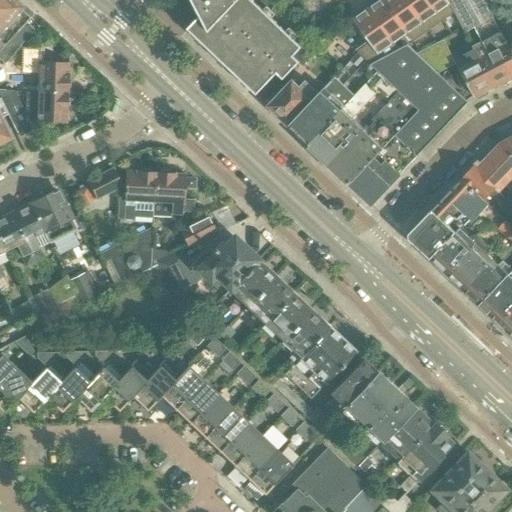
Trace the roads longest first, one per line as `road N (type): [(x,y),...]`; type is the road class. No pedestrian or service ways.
road 1 (secondary): [(359,260),(175,87)]
road 2 (residential): [(207,506),(204,474),(160,432),(11,433)]
road 3 (residential): [(359,260),(473,131),(511,110)]
road 4 (secondary): [(511,409),(359,260)]
road 5 (residential): [(175,87),(120,131),(0,190)]
road 6 (secondary): [(175,87),(79,0)]
